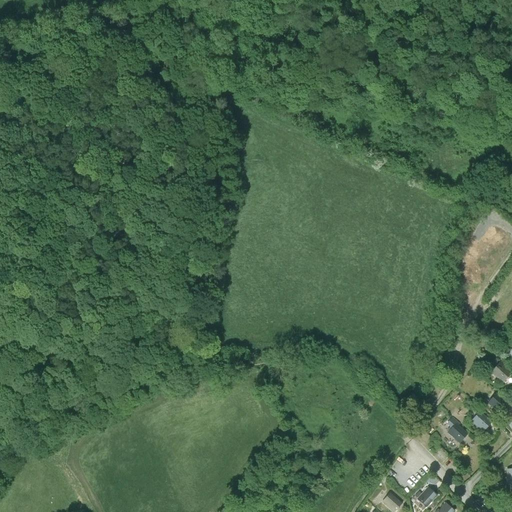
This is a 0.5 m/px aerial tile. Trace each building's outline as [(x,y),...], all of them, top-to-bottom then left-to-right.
[(511,373),(511,371),(501,361),(491,372),(503,383),(511,373)] [(508,403),(497,393),(488,402),(499,413),(508,403)] [(492,422),(481,411),(471,421),(483,431),(492,422)] [(468,433),(456,423),(447,432),(459,443),(468,433)] [(428,486),(417,499),(426,507),(438,495),(428,486)] [(390,492),(382,501),(393,511),(394,511),(402,503),(390,492)] [(446,503),(437,511),(454,511),(455,511),(446,503)]
